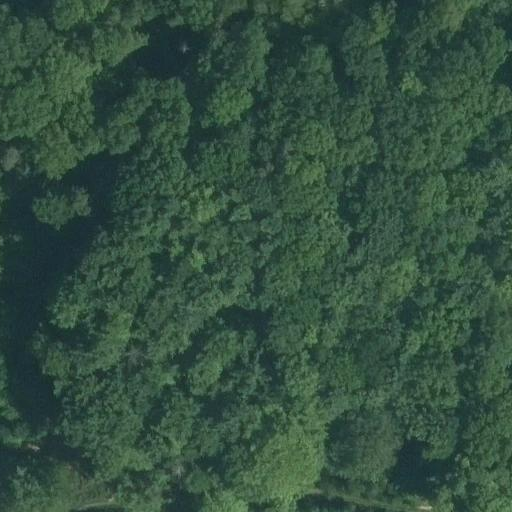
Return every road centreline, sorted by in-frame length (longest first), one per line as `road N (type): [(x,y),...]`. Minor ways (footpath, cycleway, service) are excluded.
road 1 (track): [(511,504),(199,502),(153,511)]
road 2 (track): [(511,326),(351,187)]
